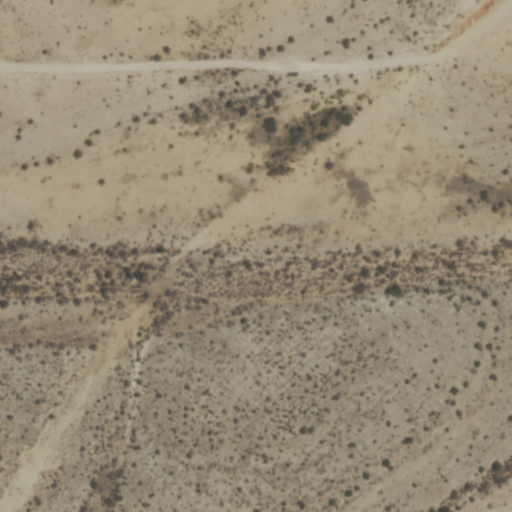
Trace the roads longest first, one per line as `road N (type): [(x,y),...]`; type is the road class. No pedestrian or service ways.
road 1 (track): [(11,511),(46,446),(184,250),(452,53)]
road 2 (residential): [(511,5),(452,53),(372,64),(0,64)]
